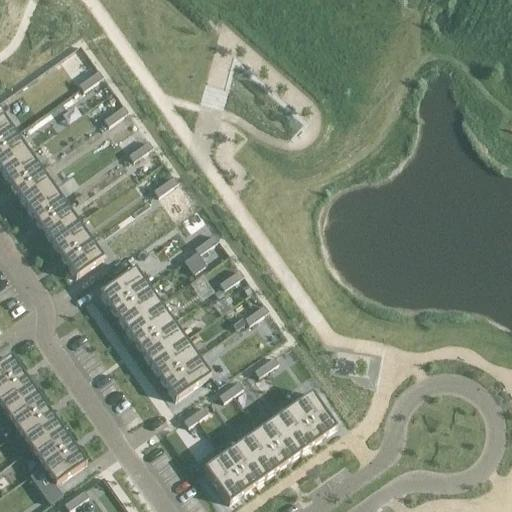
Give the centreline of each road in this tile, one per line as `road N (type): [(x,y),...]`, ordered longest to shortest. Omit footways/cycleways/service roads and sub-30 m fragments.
road 1 (residential): [(361,511),(407,483),(465,479),(487,466),(495,432),(489,411),(451,384),(409,404),(379,464),(315,511)]
road 2 (residential): [(164,511),(51,350),(41,306),(0,243)]
